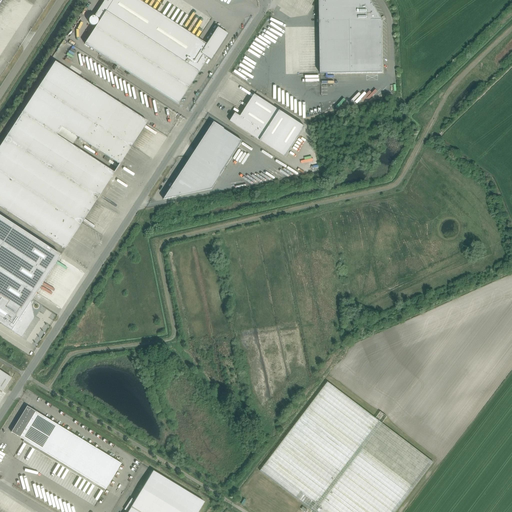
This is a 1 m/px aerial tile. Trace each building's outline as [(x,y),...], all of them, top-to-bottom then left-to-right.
[(218,27),(206,44),(138,0),(105,0),(95,16),(100,20),(85,44),(178,104),(208,58),(211,60),(217,51),(228,34),(222,31),(223,30),(218,27)] [(319,0),(320,19),(321,73),(321,74),(383,73),(382,21),(379,16),(370,0),(319,0)] [(266,26),(276,30),(279,25),(269,20),(266,26)] [(300,53),(290,54),(290,64),(295,64),(298,64),(298,67),(306,67),(306,59),(302,59),(302,60),(300,60),(300,53)] [(22,113),(0,146),(0,206),(65,249),(114,173),(72,146),(78,137),(120,164),(147,122),(55,62),(22,113)] [(286,157),(305,127),(255,95),(241,116),(236,113),(230,121),(286,157)] [(171,104),(167,109),(179,116),(182,110),(171,104)] [(211,189),(242,141),(213,122),(195,149),(208,158),(202,166),(190,158),(163,199),(211,189)] [(0,323),(22,337),(32,322),(33,320),(33,319),(34,318),(34,317),(33,317),(31,303),(31,302),(31,301),(61,255),(0,215),(0,323)] [(0,390),(2,392),(12,378),(0,370),(0,390)] [(314,511),(394,511),(434,461),(329,382),(261,472),(314,511)] [(27,406),(11,432),(105,490),(121,464),(27,406)] [(377,412),(383,417),(388,411),(382,406),(377,412)] [(198,511),(204,502),(153,471),(127,511),(198,511)]
